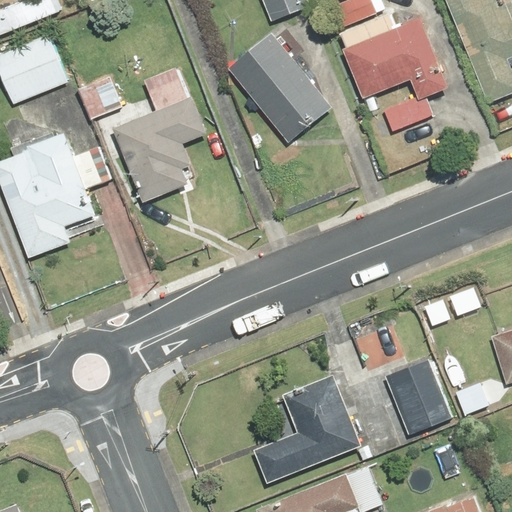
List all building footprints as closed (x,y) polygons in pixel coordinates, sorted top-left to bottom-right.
[(64,0),(37,0),(0,14),(0,40),(70,14),(64,0)] [(316,0),(268,0),(276,20),(318,4),(316,0)] [(511,0),(454,0),(494,97),(511,90),(511,0)] [(401,5),(344,24),(368,95),(420,77),(427,98),(458,88),(431,10),(405,19),(401,5)] [(280,27),(235,65),(297,139),(343,102),(280,27)] [(56,28),(0,50),(0,59),(17,102),(76,79),(56,28)] [(119,65),(82,81),(107,139),(122,133),(151,200),(208,175),(193,140),(219,129),(188,57),(148,75),(161,104),(140,113),(119,65)] [(72,125),(0,152),(0,157),(37,255),(112,227),(72,125)] [(511,325),(494,331),(510,380),(511,379),(511,325)] [(435,352),(394,368),(418,427),(459,411),(435,352)] [(260,444),(274,479),(370,440),(342,370),(290,391),(305,427),(260,444)] [(374,459),(262,504),(265,511),(353,511),(389,498),(374,459)] [(487,511),(478,489),(421,511),(487,511)] [(32,511),(26,496),(0,506),(0,511),(32,511)]
